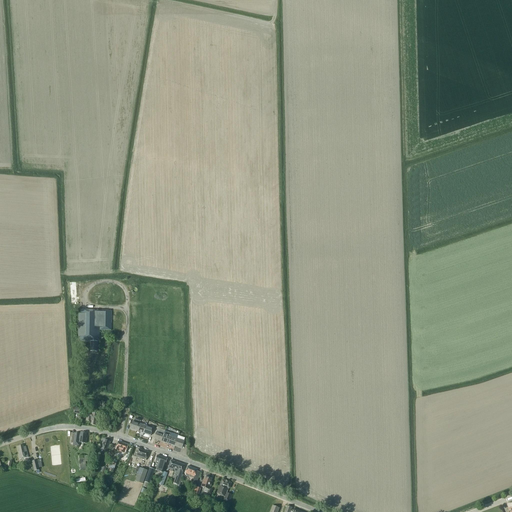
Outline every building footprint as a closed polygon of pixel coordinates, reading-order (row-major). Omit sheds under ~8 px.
[(78,316),(79,316),(78,337),(80,337),(80,341),(91,341),(90,352),(97,352),(97,342),(99,341),(99,339),(97,338),(97,337),(99,337),(99,330),(111,330),(112,310),(81,310),(81,314),(78,314),(78,316)] [(90,422),(90,425),(96,426),(97,420),(98,420),(99,417),(98,417),(98,414),(92,413),(92,412),(90,412),(90,410),(88,410),(86,421),(90,422)] [(130,429),(137,431),(139,424),(132,421),(130,429)] [(137,431),(143,433),(146,426),(139,424),(137,431)] [(150,436),(153,428),(146,426),(143,433),(150,436)] [(154,439),(161,442),(164,434),(157,432),(154,439)] [(161,442),(168,444),(170,436),(171,433),(168,432),(167,435),(164,434),(161,442)] [(75,434),(71,433),(70,443),(73,444),(73,445),(83,447),(83,443),(86,443),(86,438),(86,433),(80,433),(80,434),(75,433),(75,434)] [(175,446),(177,439),(170,436),(168,444),(175,446)] [(175,446),(181,449),(184,441),(183,441),(184,438),(178,436),(177,439),(175,446)] [(100,449),(101,449),(99,453),(105,455),(106,451),(107,451),(110,442),(104,440),(100,449)] [(115,450),(125,453),(128,445),(118,442),(115,450)] [(18,452),(20,459),(28,458),(25,447),(23,447),(23,445),(18,446),(19,452),(18,452)] [(133,465),(134,465),(138,466),(143,468),(145,462),(142,461),(142,459),(146,460),(148,453),(138,449),(136,457),(133,465)] [(167,459),(157,456),(155,461),(158,462),(156,470),(162,472),(167,459)] [(176,476),(180,477),(177,484),(180,485),(183,475),(182,474),(185,465),(171,460),(168,469),(177,472),(176,476)] [(195,476),(197,470),(188,466),(185,474),(194,477),(192,482),(197,483),(199,478),(195,476)] [(147,470),(140,468),(135,481),(143,484),(147,470)] [(150,468),(145,483),(149,484),(154,470),(150,468)] [(167,473),(164,472),(159,484),(163,486),(167,473)] [(201,487),(209,489),(211,481),(210,481),(212,478),(206,476),(204,483),(203,482),(201,487)] [(223,501),(229,503),(232,495),(226,493),(228,488),(229,489),(231,483),(222,480),(217,494),(224,497),(223,501)]
